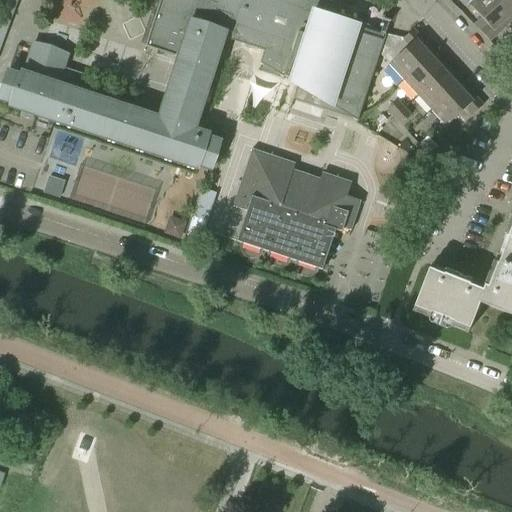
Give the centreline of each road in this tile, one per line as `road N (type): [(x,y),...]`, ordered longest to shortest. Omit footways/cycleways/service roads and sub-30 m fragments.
road 1 (residential): [(511,390),(0,210)]
road 2 (unclassified): [(376,493),(0,345)]
road 3 (residential): [(443,252),(469,195),(482,191),(511,116)]
road 4 (residential): [(511,105),(417,0)]
